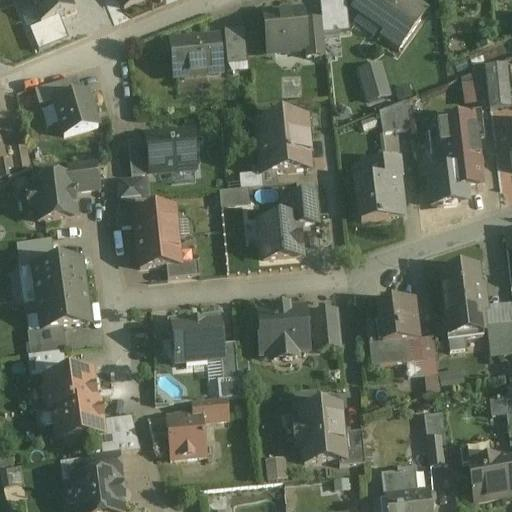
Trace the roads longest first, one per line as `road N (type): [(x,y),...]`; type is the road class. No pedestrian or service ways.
road 1 (residential): [(511,220),(338,279),(110,307)]
road 2 (residential): [(219,0),(0,89)]
